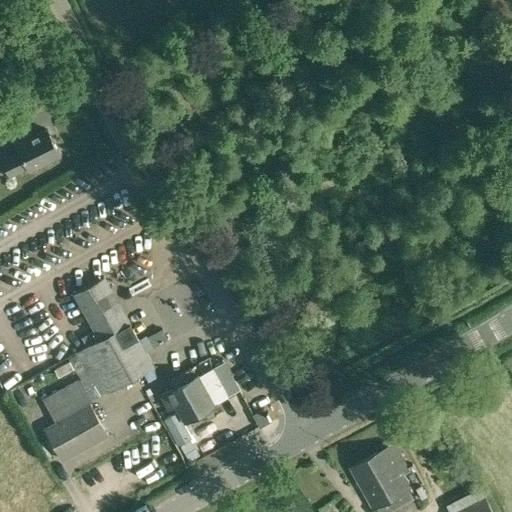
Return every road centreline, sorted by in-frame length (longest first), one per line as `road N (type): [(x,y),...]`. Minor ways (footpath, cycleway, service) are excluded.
road 1 (unclassified): [(306,432),(124,149),(52,0)]
road 2 (unclassified): [(306,432),(511,320)]
road 3 (unclassified): [(165,511),(306,432)]
